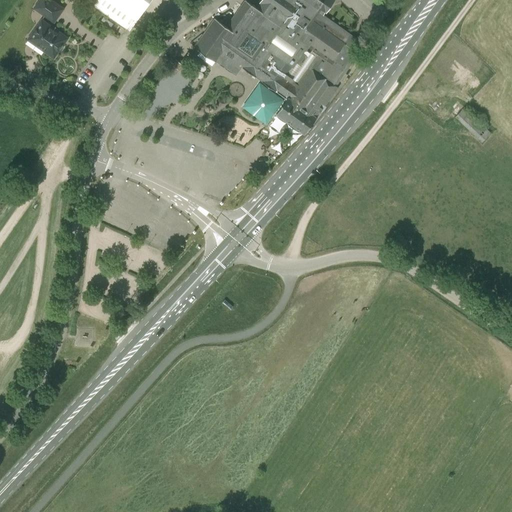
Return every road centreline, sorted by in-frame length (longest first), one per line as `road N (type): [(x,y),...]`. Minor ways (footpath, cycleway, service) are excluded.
road 1 (unclassified): [(34,511),(178,350),(244,335),(271,317),(294,267)]
road 2 (primary): [(0,493),(233,243)]
road 3 (track): [(294,267),(316,199),(470,0)]
road 4 (primary): [(241,234),(433,0)]
road 5 (unclassified): [(0,434),(36,384),(59,332),(91,160)]
road 6 (unclassified): [(511,337),(396,261),(348,255),(294,267)]
road 7 (unclassified): [(109,118),(162,42),(221,0)]
